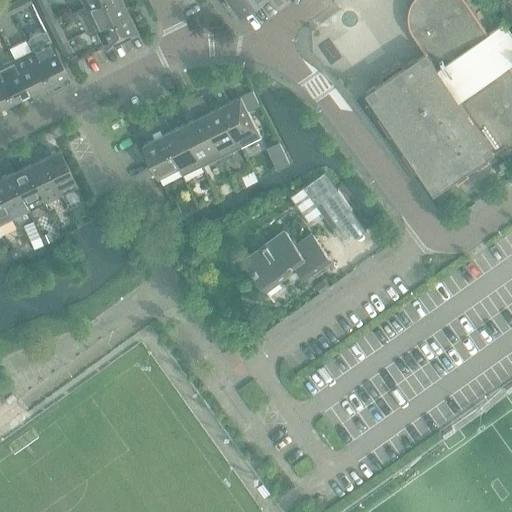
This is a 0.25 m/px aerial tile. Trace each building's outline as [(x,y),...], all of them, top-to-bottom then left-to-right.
[(30,0),(20,0),(19,1),(23,8),(32,4),(30,0)] [(102,0),(85,9),(76,13),(86,33),(95,28),(126,12),(120,0),(102,0)] [(81,0),(85,9),(102,0),(81,0)] [(230,0),(241,16),(263,0),(230,0)] [(465,1),(464,0),(414,0),(410,8),(408,18),(409,27),(413,36),(425,54),(404,67),(401,63),(380,78),(383,82),(366,93),(382,117),(377,120),(390,138),(394,135),(406,153),(402,156),(414,174),(418,171),(434,194),(454,181),(457,185),(469,177),(466,172),(475,167),(478,171),(490,163),(487,158),(505,146),(508,151),(511,147),(511,69),(510,66),(511,64),(511,39),(503,26),(489,35),(465,1)] [(23,8),(19,1),(11,5),(14,12),(23,8)] [(1,10),(4,17),(14,12),(11,5),(1,10)] [(95,28),(104,48),(136,32),(126,12),(95,28)] [(52,13),(45,17),(50,26),(57,23),(52,13)] [(55,35),(62,31),(57,23),(50,26),(55,35)] [(28,41),(33,51),(51,89),(59,85),(57,80),(67,75),(46,32),(45,33),(42,32),(30,38),(29,40),(28,41)] [(71,51),(67,42),(60,46),(64,55),(71,51)] [(39,88),(42,93),(51,89),(33,51),(14,60),(30,93),(39,88)] [(22,103),(20,98),(30,93),(14,60),(0,67),(0,78),(14,107),(22,103)] [(0,107),(2,106),(5,111),(14,107),(0,78),(0,107)] [(228,98),(222,86),(214,90),(220,102),(228,98)] [(253,91),(241,97),(248,110),(260,105),(253,91)] [(208,107),(203,96),(195,100),(200,111),(208,107)] [(241,97),(222,107),(243,148),(262,138),(248,110),(241,97)] [(187,104),(193,115),(200,111),(195,100),(187,104)] [(222,107),(203,116),(219,148),(223,157),(243,148),(222,107)] [(169,126),(164,115),(155,119),(161,130),(169,126)] [(222,158),(218,149),(219,148),(203,116),(183,126),(203,167),(222,158)] [(148,123),(153,134),(161,130),(155,119),(148,123)] [(179,168),(184,177),(203,167),(183,126),(163,135),(179,168)] [(144,145),(159,177),(179,168),(163,135),(144,145)] [(77,186),(59,150),(46,156),(42,146),(34,150),(39,160),(43,158),(61,195),(77,186)] [(39,160),(30,164),(25,154),(18,158),(23,168),(27,165),(45,202),(61,195),(43,158),(39,160)] [(27,165),(23,168),(14,172),(9,162),(2,166),(7,175),(11,174),(28,211),(45,202),(27,165)] [(325,172),(304,186),(331,225),(352,210),(325,172)] [(7,175),(0,178),(0,192),(12,218),(28,211),(11,174),(7,175)] [(0,224),(12,218),(0,192),(0,224)] [(48,232),(40,235),(43,243),(51,239),(48,232)] [(285,232),(244,262),(265,290),(297,267),(305,278),(330,259),(316,240),(300,252),(285,232)] [(39,236),(30,240),(33,247),(42,243),(39,236)] [(16,245),(8,249),(12,258),(20,253),(16,245)] [(323,280),(315,285),(320,293),(328,287),(323,280)]
